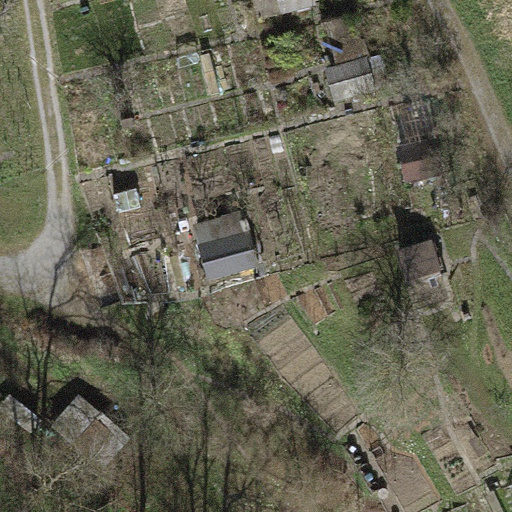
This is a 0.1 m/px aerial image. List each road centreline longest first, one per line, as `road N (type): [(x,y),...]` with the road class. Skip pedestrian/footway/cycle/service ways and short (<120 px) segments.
road 1 (track): [(32,0),(68,252),(22,281),(0,271)]
road 2 (track): [(511,161),(426,0)]
